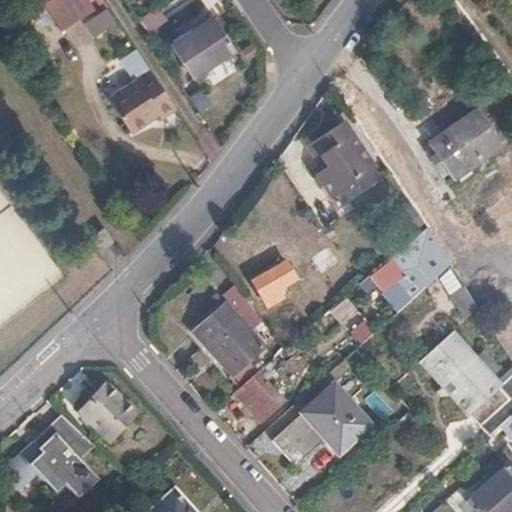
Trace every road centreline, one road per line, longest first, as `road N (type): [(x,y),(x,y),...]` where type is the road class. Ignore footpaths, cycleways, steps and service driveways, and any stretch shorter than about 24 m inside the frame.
road 1 (residential): [(361,0),(223,189),(107,318)]
road 2 (residential): [(107,318),(279,511)]
road 3 (residential): [(107,318),(0,417)]
